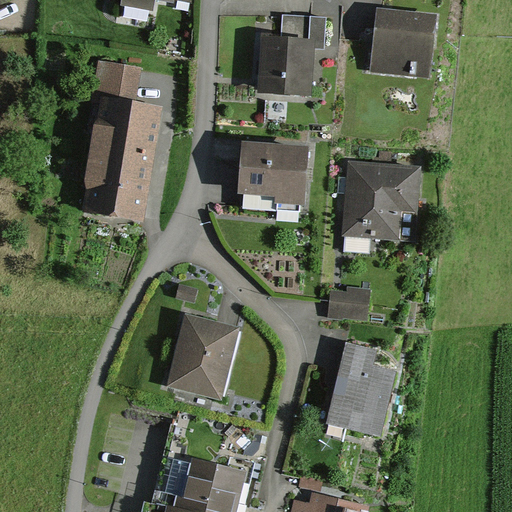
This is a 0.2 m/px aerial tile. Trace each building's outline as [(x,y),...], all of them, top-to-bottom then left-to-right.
[(123,0),(127,4),(181,9),(181,0),(123,0)] [(435,20),(379,14),(373,73),(429,78),(435,20)] [(283,43),(264,42),(261,94),(310,97),(313,50),(324,50),(325,23),(284,21),(283,43)] [(109,106),(91,212),(140,221),(159,113),(138,109),(145,74),(103,66),(96,104),(109,106)] [(305,154),(245,151),(243,196),(275,197),(275,206),(303,207),(305,154)] [(417,171),(351,166),(345,241),(411,246),(417,171)] [(370,298),(333,294),(330,319),(368,322),(370,298)] [(152,295),(151,310),(186,314),(187,299),(152,295)] [(238,334),(186,320),(168,391),(220,405),(238,334)] [(374,357),(344,350),(326,429),(380,441),(394,378),(371,373),(374,357)] [(196,446),(193,458),(215,463),(218,452),(196,446)] [(171,459),(160,507),(181,511),(234,511),(243,475),(171,459)] [(369,511),(370,510),(313,495),(310,508),(297,505),(294,511),(369,511)]
